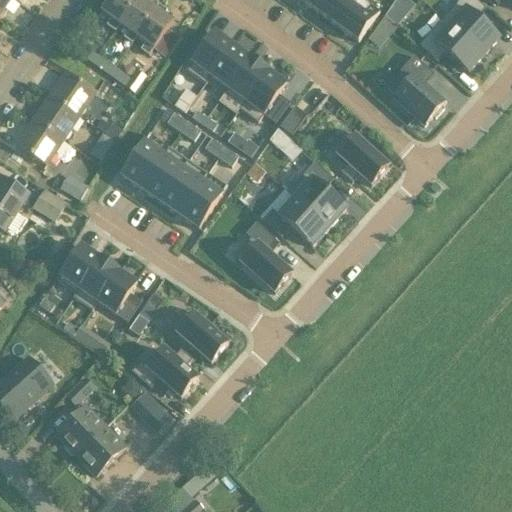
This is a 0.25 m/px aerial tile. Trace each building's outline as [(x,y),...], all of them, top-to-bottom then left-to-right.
[(0,0),(0,19),(14,0),(13,0),(0,0)] [(114,35),(118,27),(136,0),(110,0),(100,15),(110,21),(106,28),(114,35)] [(131,46),(136,39),(154,12),(146,5),(150,0),(149,0),(136,0),(118,27),(127,34),(123,40),(131,46)] [(296,0),(308,8),(314,0),(296,0)] [(314,0),(308,8),(325,20),(339,0),(314,0)] [(359,0),(339,0),(325,20),(341,32),(363,2),(359,0)] [(395,0),(385,18),(401,27),(414,3),(407,0),(395,0)] [(472,0),(461,0),(442,21),(483,58),(499,40),(478,21),(486,12),(472,0)] [(363,2),(341,32),(358,44),(379,14),(363,2)] [(144,46),(140,52),(148,58),(152,51),(153,52),(172,25),(163,18),(167,13),(158,7),(154,12),(136,39),(144,46)] [(441,20),(432,11),(421,23),(411,14),(398,28),(418,46),(441,20)] [(442,21),(418,48),(437,65),(446,54),(468,75),(483,58),(442,21)] [(215,36),(187,74),(206,88),(211,80),(210,80),(233,49),(215,36)] [(92,67),(98,59),(79,45),(73,54),(92,67)] [(233,49),(210,80),(211,80),(228,93),(251,62),(250,61),(233,49)] [(92,67),(110,79),(115,71),(98,59),(92,67)] [(414,59),(386,89),(396,98),(394,101),(425,129),(433,119),(435,121),(445,111),(443,109),(445,107),(424,88),(434,77),(414,59)] [(251,62),(228,93),(245,105),(246,105),(268,75),(251,62)] [(126,91),(135,97),(143,83),(134,77),(131,82),(115,71),(110,79),(126,91)] [(65,75),(48,100),(78,121),(96,96),(65,75)] [(245,105),(239,113),(258,126),(264,119),(275,127),(290,107),(279,98),(286,88),(269,75),(268,75),(246,105),(245,105)] [(48,100),(31,124),(62,145),(78,121),(48,100)] [(179,103),(174,109),(185,116),(189,110),(179,103)] [(295,110),(280,131),(292,139),(307,119),(295,110)] [(197,115),(192,122),(202,128),(207,122),(197,115)] [(174,117),(167,127),(174,132),(181,121),(174,117)] [(181,121),(174,132),(180,136),(187,126),(181,121)] [(207,122),(202,128),(212,135),(217,128),(207,122)] [(31,124),(15,148),(46,169),(62,145),(31,124)] [(103,137),(113,143),(120,132),(118,131),(111,126),(103,137)] [(187,126),(180,136),(187,140),(194,130),(187,126)] [(194,130),(187,140),(194,145),(201,135),(194,130)] [(348,133),(330,153),(347,168),(340,175),(352,186),(359,178),(371,190),(389,170),(377,159),(369,152),(368,152),(348,133)] [(150,138),(121,180),(137,190),(137,191),(141,193),(169,151),(150,138)] [(212,142),(205,152),(212,157),(219,147),(212,142)] [(219,147),(212,157),(218,162),(225,151),(219,147)] [(169,151),(141,193),(146,197),(146,196),(160,206),(189,165),(169,151)] [(225,151),(218,162),(225,166),(232,156),(225,151)] [(232,156),(225,166),(232,171),(239,160),(232,156)] [(189,165),(160,206),(175,216),(179,219),(208,178),(189,165)] [(314,165),(288,194),(292,198),(329,232),(346,213),(334,202),(326,194),(326,195),(324,193),(333,182),(314,165)] [(254,169),(248,185),(268,192),(274,176),(254,169)] [(208,178),(179,219),(183,222),(184,222),(199,232),(227,191),(208,178)] [(0,180),(0,232),(4,235),(27,198),(0,180)] [(69,180),(62,192),(81,203),(88,191),(69,180)] [(44,193),(32,213),(54,227),(66,207),(44,193)] [(250,229),(260,220),(239,198),(229,207),(250,229)] [(271,212),(261,223),(281,241),(290,230),(292,232),(300,240),(300,239),(312,250),(329,232),(292,198),(276,216),(271,212)] [(250,242),(234,260),(275,297),(292,278),(280,267),(272,259),(272,260),(270,258),(279,247),(256,226),(246,238),(250,242)] [(82,250),(58,285),(75,297),(99,262),(82,250)] [(75,297),(73,301),(92,314),(98,306),(119,275),(100,261),(99,262),(75,297)] [(119,275),(98,306),(127,327),(142,306),(130,297),(137,287),(119,275)] [(153,298),(146,309),(156,315),(163,305),(153,298)] [(44,302),(40,309),(50,316),(55,309),(44,302)] [(146,309),(139,319),(145,324),(149,326),(156,315),(146,309)] [(187,311),(170,331),(211,367),(228,348),(216,337),(208,330),(187,311)] [(139,339),(149,326),(145,324),(139,319),(129,333),(139,339)] [(68,326),(63,333),(74,340),(79,333),(68,326)] [(141,365),(132,375),(151,392),(159,382),(161,384),(160,384),(169,392),(169,391),(181,402),(198,382),(185,371),(192,363),(181,353),(174,361),(164,353),(148,371),(141,365)] [(26,359),(0,383),(0,408),(13,423),(52,388),(26,359)] [(84,378),(65,400),(77,410),(96,389),(84,378)] [(145,392),(129,410),(158,436),(174,419),(145,392)] [(84,409),(52,440),(73,462),(105,430),(84,409)] [(105,430),(73,462),(93,483),(126,451),(105,430)] [(194,505),(192,501),(221,475),(212,464),(164,506),(169,511),(202,511),(196,504),(194,505)]
